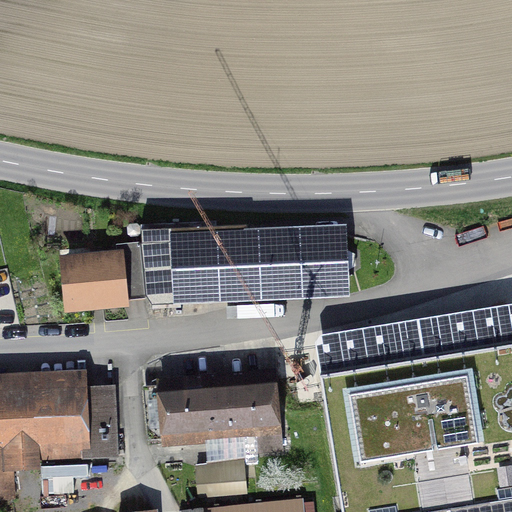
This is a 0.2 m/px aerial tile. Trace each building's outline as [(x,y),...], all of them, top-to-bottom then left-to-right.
[(150,230),(151,245),(154,299),(154,305),(185,303),(184,299),(358,289),(355,237),(260,243),(259,223),(150,230)] [(138,300),(154,299),(151,245),(124,246),(124,251),(67,254),(71,314),(139,310),(138,300)] [(348,511),(511,511),(511,346),(327,377),(348,511)] [(97,371),(0,376),(0,502),(29,501),(27,475),(53,473),(52,464),(129,460),(124,383),(97,385),(97,371)] [(147,449),(270,439),(265,380),(143,390),(147,449)] [(243,463),(196,466),(197,493),(244,491),(243,463)] [(189,511),(307,511),(306,495),(189,508),(189,511)]
